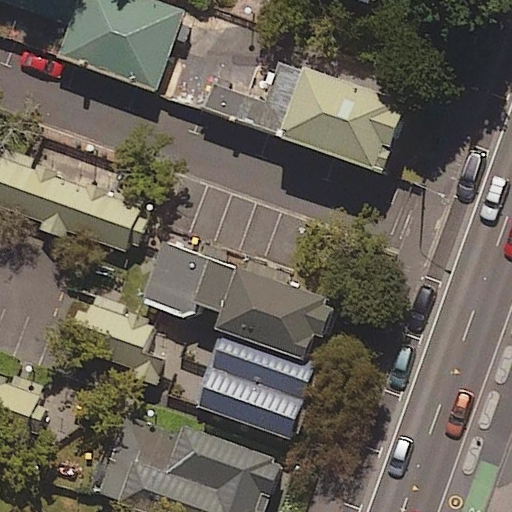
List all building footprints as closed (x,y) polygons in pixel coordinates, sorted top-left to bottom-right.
[(189,10),(162,0),(5,0),(71,23),(60,53),(160,90),(189,10)] [(186,42),(168,97),(388,171),(413,98),(270,49),(274,36),(223,18),(212,51),(186,42)] [(38,163),(0,151),(0,206),(130,246),(143,204),(35,171),(38,163)] [(338,301),(166,240),(145,300),(198,319),(204,301),(229,310),(224,324),(318,357),(338,301)] [(91,292),(72,347),(135,369),(132,378),(159,387),(171,354),(152,347),(163,317),(91,292)] [(320,367),(228,334),(203,403),(295,436),(320,367)] [(0,369),(0,424),(24,433),(42,383),(0,369)] [(197,439),(136,416),(107,495),(153,511),(267,511),(287,457),(202,426),(197,439)]
